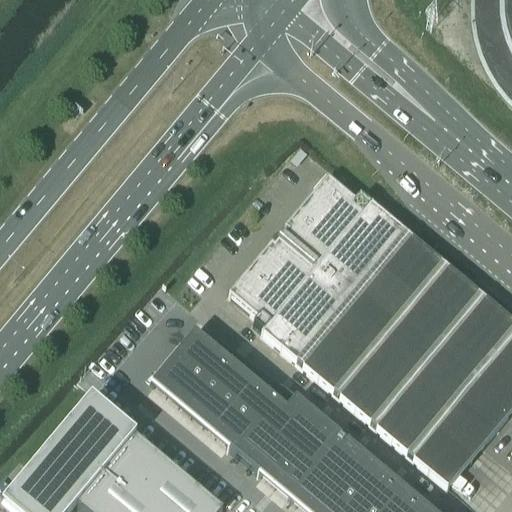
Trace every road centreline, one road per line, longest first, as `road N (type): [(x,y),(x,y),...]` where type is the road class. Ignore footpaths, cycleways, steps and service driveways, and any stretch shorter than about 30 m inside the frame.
road 1 (primary): [(0,357),(257,40)]
road 2 (tertiary): [(257,40),(511,260)]
road 3 (primary): [(214,0),(0,250)]
road 4 (tertiary): [(432,121),(383,96),(281,11)]
road 5 (primary): [(432,121),(402,71),(349,22),(341,0)]
